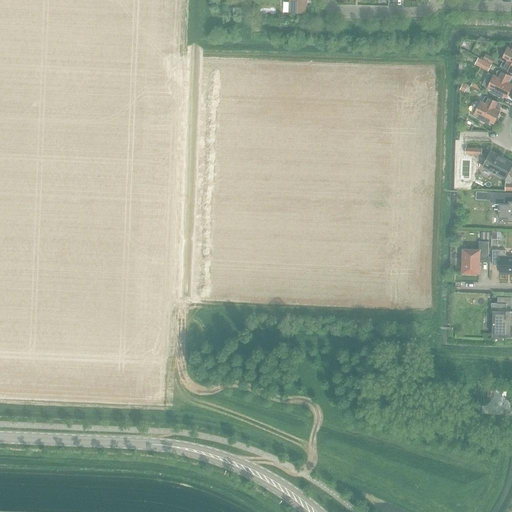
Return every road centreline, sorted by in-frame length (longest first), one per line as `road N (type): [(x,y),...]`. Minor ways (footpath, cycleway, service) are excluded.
road 1 (tertiary): [(313,511),(274,482),(198,451),(0,435)]
road 2 (residential): [(379,249),(386,11)]
road 3 (residential): [(379,249),(208,242)]
road 4 (residential): [(511,7),(386,11)]
